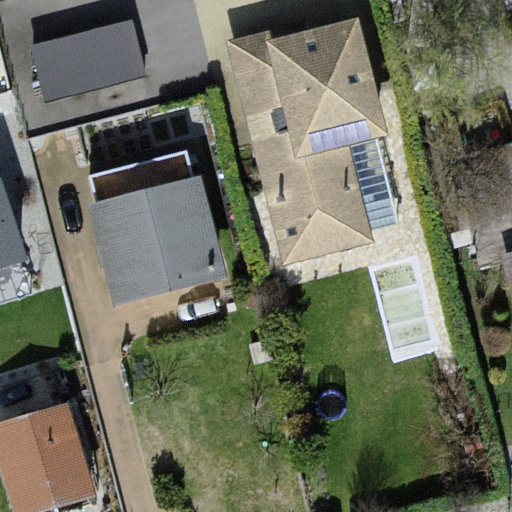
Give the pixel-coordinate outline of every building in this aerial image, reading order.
[(132,18),(30,43),(44,100),(146,75),(132,18)] [(268,34),(227,46),(281,273),(373,245),(347,151),(399,146),(369,27),(273,48),(268,34)] [(184,155),(81,176),(122,307),(214,291),(184,155)] [(0,181),(0,266),(26,258),(0,181)] [(71,411),(0,425),(0,465),(16,511),(67,511),(98,505),(71,411)]
